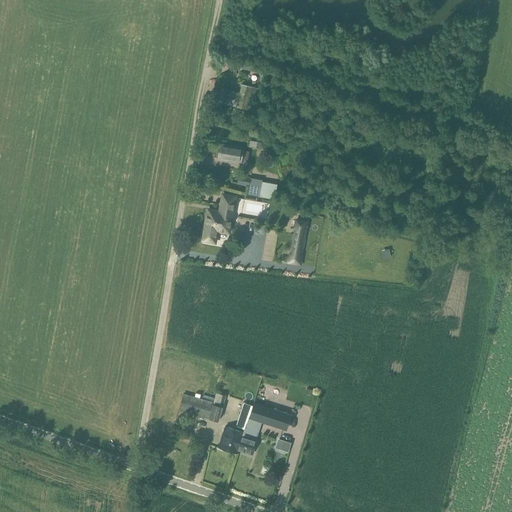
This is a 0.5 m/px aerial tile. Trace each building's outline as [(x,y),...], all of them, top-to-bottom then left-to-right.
[(243,58),(241,69),(265,73),(267,62),(243,58)] [(256,100),(259,88),(241,84),(240,92),(221,88),(218,103),(250,110),(253,99),(256,100)] [(217,158),(241,162),(244,149),(220,145),(217,158)] [(251,177),(239,175),(237,184),(250,186),(251,177)] [(208,210),(203,240),(215,242),(217,230),(229,233),(235,197),(223,195),(220,212),(208,210)] [(249,199),(239,200),(240,212),(251,211),(249,199)] [(308,231),(309,221),(295,219),(294,228),(294,229),(290,252),(289,252),(289,255),(287,255),(286,263),(302,266),(304,254),(303,254),(307,231),(308,231)] [(214,403),(184,394),(179,410),(219,421),(226,396),(216,393),(214,403)] [(249,418),(250,418),(261,422),(286,430),(291,414),(254,403),(250,414),(249,418)] [(245,431),(239,450),(252,454),(256,440),(255,440),(261,422),(250,418),(247,425),(245,431)] [(239,450),(245,431),(226,425),(219,447),(237,454),(239,450)] [(266,439),(263,448),(270,451),(273,442),(266,439)]
